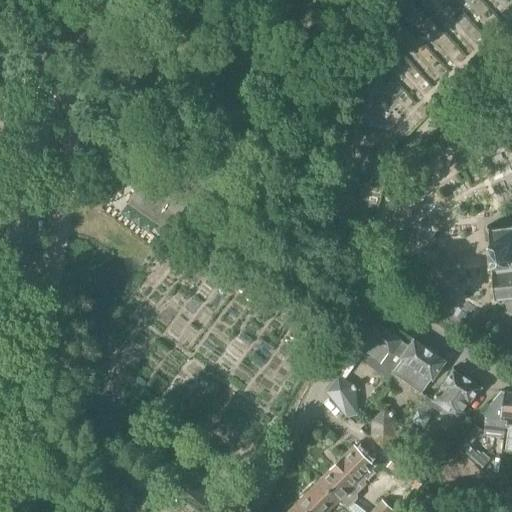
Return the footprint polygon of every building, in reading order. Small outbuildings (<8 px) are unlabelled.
[(139,188),(129,203),(164,229),(152,246),(163,254),(181,227),(193,211),(185,205),(189,198),(149,170),(138,187),(139,188)] [(511,225),(488,228),(490,250),(488,250),(490,274),(492,274),(494,299),(511,296),(511,225)] [(393,371),(409,347),(400,340),(401,339),(376,321),(357,349),(369,357),(366,361),(368,366),(387,380),(393,371)] [(432,380),(445,361),(414,339),(409,347),(393,371),(402,376),(402,380),(420,393),(423,390),(431,379),(432,380)] [(458,418),(479,387),(453,370),(442,386),(442,387),(430,405),(443,414),(450,413),(458,418)] [(338,375),(326,392),(329,394),(346,414),(357,412),(353,385),(338,375)] [(511,392),(503,392),(501,392),(486,408),(484,425),(506,428),(507,421),(504,420),(504,416),(511,416),(511,392)] [(371,434),(382,446),(394,435),(394,418),(384,408),(371,418),(371,434)] [(424,428),(429,417),(418,411),(412,421),(424,428)] [(474,425),(461,441),(467,446),(480,430),(474,425)] [(500,428),(484,426),(484,433),(500,435),(500,428)] [(367,484),(361,479),(373,467),(353,447),(319,481),(338,501),(339,500),(349,511),(392,511),(394,510),(381,500),(370,511),(365,511),(353,503),(358,499),(357,492),(367,484)] [(472,449),(467,454),(481,468),(487,462),(472,449)] [(421,482),(425,477),(396,455),(393,459),(421,482)] [(416,489),(421,482),(393,459),(387,466),(416,489)] [(326,511),(338,501),(319,481),(286,511),(326,511)]
